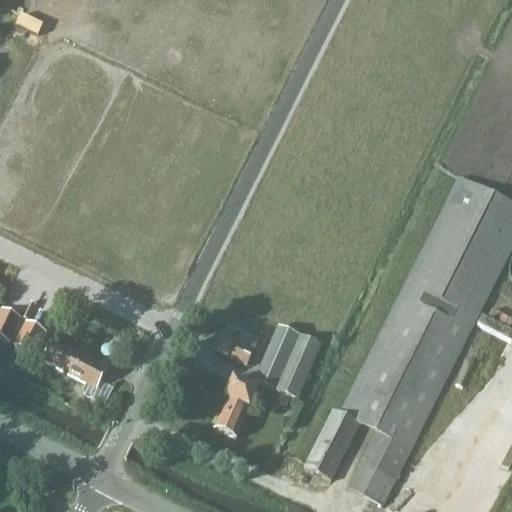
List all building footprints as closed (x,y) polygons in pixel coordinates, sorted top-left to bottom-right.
[(511,252),(511,207),(457,180),(337,416),(331,413),(301,471),(329,485),(358,428),(373,435),(345,493),(381,509),(511,252)] [(0,312),(0,341),(8,346),(20,322),(0,312)] [(25,326),(12,349),(31,360),(44,337),(25,326)] [(224,360),(224,361),(245,371),(258,342),(226,327),(214,356),(224,360)] [(320,349),(276,330),(251,386),(296,404),(320,349)] [(112,390),(100,384),(105,374),(51,346),(40,365),(84,387),(80,395),(103,407),(112,390)] [(222,406),(212,433),(235,442),(257,393),(231,382),(222,402),(222,406)]
